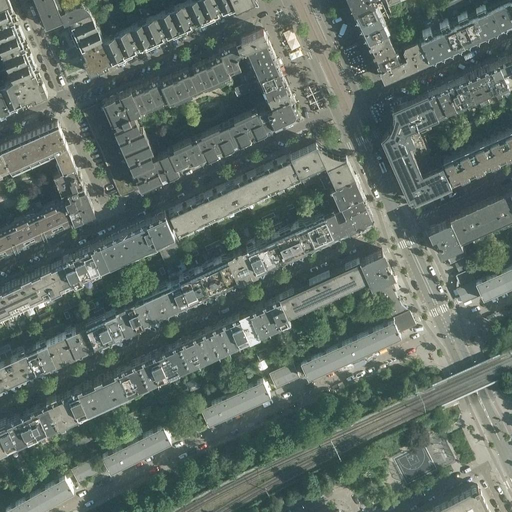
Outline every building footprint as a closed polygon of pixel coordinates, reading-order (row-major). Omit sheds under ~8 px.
[(59,0),(35,0),(39,10),(60,2),(59,0)] [(66,19),(90,9),(86,0),(79,0),(62,7),(60,2),(39,10),(42,17),(45,25),(48,24),(63,18),(64,20),(66,19)] [(208,20),(199,0),(187,0),(170,8),(180,32),(208,20)] [(236,8),(236,7),(232,0),(199,0),(208,20),(236,8)] [(375,2),(373,0),(348,0),(354,12),(374,3),(375,2)] [(491,30),(479,4),(476,0),(455,0),(457,4),(459,9),(472,38),(491,30)] [(509,22),(499,0),(490,4),(500,26),(502,25),(507,23),(508,22),(509,22)] [(511,4),(510,0),(499,0),(509,22),(511,21),(511,20),(511,4)] [(33,57),(15,12),(10,1),(0,4),(0,70),(8,67),(9,68),(9,67),(13,78),(0,83),(10,108),(48,92),(33,57)] [(448,8),(445,2),(436,6),(439,12),(448,8)] [(500,26),(490,4),(485,7),(483,2),(479,4),(491,30),(500,26)] [(378,12),(374,3),(354,12),(358,21),(378,12)] [(443,20),(439,12),(436,6),(428,10),(436,28),(446,50),(452,48),(452,47),(454,46),(443,20)] [(180,32),(170,8),(142,20),(152,45),(180,32)] [(70,28),(94,17),(90,9),(66,19),(70,28)] [(472,38),(459,9),(450,13),(454,21),(448,23),(447,19),(443,20),(454,46),(455,46),(457,45),(462,43),(461,43),(463,42),(472,38)] [(383,21),(378,12),(358,21),(362,30),(383,21)] [(90,72),(152,45),(142,20),(103,38),(94,17),(70,28),(90,72)] [(387,30),(383,21),(362,30),(366,39),(387,30)] [(371,48),(398,36),(405,33),(401,24),(387,30),(366,39),(371,48)] [(446,50),(436,28),(432,30),(430,26),(426,28),(438,54),(438,53),(441,52),(442,52),(446,50)] [(241,51),(268,39),(263,28),(240,38),(241,39),(237,41),(237,40),(236,41),(241,51)] [(438,54),(426,28),(422,30),(423,34),(419,36),(429,58),(429,57),(430,57),(431,56),(431,57),(431,56),(435,55),(436,54),(437,54),(438,54)] [(402,45),(401,44),(398,36),(371,48),(375,57),(402,45)] [(429,58),(419,36),(401,44),(402,45),(405,53),(398,56),(399,57),(379,66),(383,76),(383,77),(384,77),(385,77),(386,77),(429,58)] [(245,60),(272,48),(268,39),(241,51),(245,60)] [(238,56),(240,52),(236,41),(235,41),(235,42),(230,43),(229,44),(226,45),(226,46),(223,47),(223,46),(222,47),(220,48),(219,48),(219,49),(218,49),(220,52),(229,72),(230,71),(241,66),(237,57),(238,56)] [(398,56),(405,53),(402,45),(375,57),(379,66),(399,57),(398,56)] [(248,70),(276,57),(272,48),(245,60),(248,69),(248,70)] [(169,102),(230,75),(231,75),(230,74),(231,74),(230,71),(229,72),(220,52),(209,57),(210,60),(205,62),(204,59),(176,72),(177,74),(172,76),(171,74),(160,79),(159,79),(168,99),(169,101),(169,102)] [(511,79),(511,66),(507,56),(507,55),(498,60),(508,82),(511,79)] [(243,83),(280,67),(276,57),(248,70),(249,70),(239,74),(243,83)] [(508,82),(498,60),(489,64),(499,86),(508,82)] [(500,89),(499,86),(489,64),(487,65),(487,64),(482,67),(483,67),(481,67),(490,87),(494,86),(496,91),(500,89)] [(263,84),(284,76),(280,67),(243,83),(234,87),(238,95),(248,91),(252,89),(263,84)] [(490,87),(481,67),(480,67),(481,68),(479,68),(474,70),(473,71),(472,71),(484,97),(488,95),(485,89),(490,87)] [(484,97),(472,71),(471,72),(466,74),(465,75),(464,75),(473,95),(477,93),(480,99),(484,97)] [(473,95),(464,75),(455,79),(464,99),(468,97),(469,101),(475,98),(473,95)] [(168,99),(159,79),(160,79),(159,76),(158,76),(157,76),(155,77),(154,78),(151,79),(147,81),(142,83),(141,83),(141,84),(138,85),(137,85),(135,86),(134,86),(132,88),(132,87),(131,88),(141,111),(168,99)] [(288,85),(284,76),(263,84),(267,94),(288,85)] [(464,99),(455,79),(446,83),(455,103),(464,99)] [(455,103),(446,83),(437,87),(445,107),(455,103)] [(10,108),(0,85),(0,111),(0,112),(10,108)] [(272,103),(292,94),(288,85),(267,94),(272,103)] [(153,149),(143,126),(140,127),(135,115),(141,112),(141,111),(131,88),(131,87),(102,100),(141,188),(179,170),(178,167),(177,167),(169,149),(153,156),(150,151),(153,149)] [(445,107),(437,87),(427,91),(436,111),(445,107)] [(256,98),(252,89),(248,91),(251,100),(256,98)] [(450,183),(431,138),(423,142),(421,137),(417,135),(419,131),(416,125),(438,115),(436,111),(427,91),(411,98),(399,103),(393,106),(393,107),(393,110),(393,112),(393,114),(393,116),(393,118),(392,120),(391,122),(391,124),(390,126),(389,128),(388,129),(387,131),(385,133),(382,135),(381,136),(382,136),(385,143),(390,154),(408,196),(409,196),(411,199),(414,198),(414,199),(450,183)] [(273,126),(275,125),(298,115),(300,111),(299,111),(292,94),(272,103),(258,110),(256,106),(196,134),(206,157),(218,152),(217,149),(221,147),(222,150),(250,137),(249,134),(254,132),(255,135),(267,129),(269,128),(270,128),(272,126),(272,127),(273,126)] [(141,188),(102,100),(82,109),(120,197),(141,188)] [(75,164),(67,143),(57,120),(47,124),(36,129),(46,154),(55,150),(63,168),(63,169),(75,164)] [(454,181),(511,154),(511,126),(443,157),(454,181)] [(46,154),(36,129),(18,137),(29,161),(46,154)] [(206,157),(196,134),(168,147),(169,149),(177,167),(178,167),(184,164),(185,165),(186,165),(190,164),(194,162),(206,157)] [(29,161),(18,137),(1,145),(11,169),(12,169),(29,161)] [(355,174),(352,168),(346,154),(343,154),(341,153),(337,153),(334,151),(330,150),(328,149),(326,148),(325,147),(323,146),(320,145),(319,143),(316,141),(290,152),(299,172),(325,161),(335,183),(355,174)] [(0,173),(11,169),(1,145),(0,145),(0,173)] [(300,175),(299,172),(290,152),(259,167),(270,189),(283,183),(282,181),(286,180),(287,182),(300,175)] [(83,183),(80,176),(82,175),(80,170),(78,171),(75,164),(63,169),(63,168),(53,172),(61,192),(63,191),(73,187),(83,183)] [(270,189),(259,167),(229,181),(239,203),(253,197),(252,195),(256,193),(257,195),(270,189)] [(363,192),(355,174),(335,183),(329,186),(337,204),(340,203),(363,192)] [(239,203),(229,181),(199,195),(209,217),(222,211),(221,209),(225,207),(226,209),(239,203)] [(94,207),(84,184),(83,183),(73,187),(86,214),(92,210),(94,207)] [(86,214),(73,187),(63,191),(66,198),(75,218),(86,214)] [(511,193),(510,189),(482,201),(492,224),(498,222),(499,223),(511,217),(511,193)] [(344,212),(350,209),(367,201),(363,192),(340,203),(344,212)] [(209,217),(199,195),(168,209),(179,231),(192,225),(191,223),(195,221),(196,223),(209,217)] [(17,246),(74,219),(75,218),(66,198),(64,199),(63,197),(55,201),(54,199),(14,218),(15,220),(7,224),(17,246)] [(373,214),(367,201),(350,209),(357,225),(372,218),(373,214)] [(492,224),(482,201),(450,216),(460,239),(492,224)] [(344,231),(338,219),(333,208),(324,213),(334,235),(344,231)] [(357,225),(350,209),(344,212),(346,215),(338,219),(344,231),(357,225)] [(174,231),(164,210),(155,215),(146,219),(156,240),(174,231)] [(334,235),(324,213),(319,216),(317,212),(313,214),(324,239),(334,235)] [(324,239),(313,214),(309,216),(310,219),(305,222),(315,244),(324,239)] [(462,243),(460,239),(450,216),(449,216),(450,218),(446,220),(446,219),(429,227),(441,252),(448,256),(450,260),(449,261),(450,262),(467,255),(462,243)] [(315,244),(305,222),(303,218),(297,220),(299,223),(295,225),(305,248),(315,244)] [(156,240),(146,219),(127,227),(137,249),(156,240)] [(0,253),(17,246),(7,224),(0,226),(0,253)] [(305,248),(295,225),(291,227),(289,224),(284,226),(286,231),(296,252),(305,248)] [(296,253),(296,252),(286,231),(284,226),(278,229),(280,232),(275,234),(286,257),(296,253)] [(137,249),(127,227),(118,232),(128,253),(137,249)] [(128,253),(118,232),(100,240),(110,262),(128,253)] [(286,257),(275,234),(271,235),(270,232),(264,235),(267,239),(277,261),(286,257)] [(277,261),(267,239),(261,242),(260,239),(256,241),(267,266),(277,261)] [(110,262),(100,240),(90,244),(100,266),(110,262)] [(267,266),(256,241),(251,242),(253,246),(247,248),(257,270),(267,266)] [(103,272),(90,244),(81,248),(91,270),(94,276),(99,274),(103,272)] [(257,270),(247,248),(242,251),(240,247),(236,249),(248,274),(257,270)] [(91,270),(81,248),(72,253),(82,275),(91,270)] [(393,274),(382,248),(364,257),(360,259),(368,276),(376,293),(381,291),(393,285),(392,284),(392,274),(393,274)] [(248,274),(236,249),(232,251),(234,254),(228,257),(238,279),(248,274)] [(238,279),(228,257),(226,252),(221,255),(222,258),(218,260),(229,283),(238,279)] [(82,275),(72,253),(62,257),(73,279),(82,275)] [(0,340),(83,302),(73,279),(62,257),(0,286),(0,340)] [(287,313),(368,276),(360,259),(359,257),(278,293),(287,313)] [(469,264),(468,261),(466,257),(455,262),(458,269),(469,264)] [(229,283),(218,260),(214,261),(212,259),(207,261),(219,287),(229,283)] [(219,287),(207,261),(201,264),(203,266),(199,268),(209,292),(219,287)] [(209,292),(199,268),(195,270),(193,267),(188,270),(190,275),(200,296),(209,292)] [(481,292),(476,281),(470,267),(455,274),(456,276),(457,276),(458,279),(457,287),(456,287),(463,301),(481,292)] [(511,282),(511,278),(506,267),(476,281),(481,292),(483,296),(511,282)] [(137,279),(135,274),(128,277),(130,282),(137,279)] [(200,296),(190,275),(184,277),(183,274),(179,276),(180,279),(190,300),(200,296)] [(190,300),(180,279),(175,282),(174,279),(170,281),(181,304),(190,300)] [(181,304),(170,281),(161,285),(172,309),(181,304)] [(172,309),(161,285),(152,289),(163,313),(172,309)] [(397,297),(394,290),(396,290),(395,288),(394,288),(393,285),(381,291),(388,307),(401,301),(399,299),(400,299),(399,297),(397,297)] [(163,313),(152,289),(143,293),(144,296),(154,317),(163,313)] [(290,319),(287,313),(278,293),(269,298),(280,323),(290,319)] [(154,317),(144,296),(135,300),(144,321),(154,317)] [(280,323),(269,298),(259,302),(271,328),(280,323)] [(144,321),(135,300),(125,304),(135,326),(144,321)] [(416,322),(409,309),(401,303),(401,301),(388,307),(393,318),(399,330),(416,322)] [(271,328),(259,302),(249,307),(259,330),(260,332),(271,328)] [(135,326),(125,304),(116,309),(125,330),(135,326)] [(259,330),(249,307),(238,312),(249,335),(259,330)] [(126,330),(125,330),(116,309),(106,313),(116,335),(126,330)] [(250,337),(249,335),(238,312),(228,316),(240,341),(250,337)] [(116,335),(106,313),(96,318),(106,339),(116,335)] [(240,341),(228,316),(219,321),(230,346),(240,341)] [(106,339),(96,318),(86,322),(96,344),(106,339)] [(400,334),(399,330),(393,318),(362,332),(369,348),(400,334)] [(96,344),(86,322),(86,321),(76,326),(86,348),(96,344)] [(230,346),(219,321),(208,325),(220,351),(230,346)] [(220,351),(208,325),(198,330),(210,355),(220,351)] [(86,348),(76,326),(71,328),(70,326),(65,328),(66,330),(76,353),(86,348)] [(76,353),(66,330),(56,334),(66,357),(76,353)] [(210,355),(198,330),(188,335),(200,360),(210,355)] [(369,348),(362,332),(332,346),(339,362),(369,348)] [(66,357),(56,334),(46,339),(46,340),(56,362),(66,357)] [(200,360),(188,335),(178,339),(190,364),(200,360)] [(56,362),(46,340),(46,339),(45,336),(39,339),(40,340),(36,342),(47,366),(56,362)] [(190,364),(178,339),(168,344),(180,369),(190,364)] [(47,366),(36,342),(31,344),(32,346),(27,349),(37,370),(47,366)] [(37,370),(27,349),(25,345),(12,351),(8,343),(0,346),(0,387),(36,371),(37,370)] [(169,374),(180,369),(168,344),(158,348),(169,374)] [(339,362),(332,346),(301,360),(308,376),(339,362)] [(270,354),(267,347),(257,351),(260,358),(270,354)] [(169,374),(158,348),(148,353),(159,378),(169,374)] [(159,378),(148,353),(138,358),(149,383),(159,378)] [(149,383),(138,358),(128,362),(139,388),(149,383)] [(139,388),(128,362),(117,367),(129,392),(139,388)] [(299,375),(295,366),(293,362),(281,367),(287,381),(299,375)] [(129,392),(117,367),(107,372),(119,396),(123,394),(124,396),(130,394),(129,392)] [(287,381),(281,367),(269,373),(276,386),(287,381)] [(119,396),(107,372),(97,376),(110,403),(115,400),(114,398),(119,396)] [(110,403),(97,376),(87,381),(99,405),(103,403),(104,405),(110,403)] [(270,393),(268,389),(263,377),(232,391),(239,407),(270,393)] [(201,387),(196,378),(186,383),(187,385),(190,392),(201,387)] [(99,405),(87,381),(77,385),(88,408),(90,412),(95,409),(94,407),(99,405)] [(88,408),(77,385),(67,390),(79,415),(83,413),(81,410),(88,408)] [(190,392),(187,385),(177,389),(180,397),(190,392)] [(180,397),(177,389),(166,394),(170,402),(180,397)] [(79,415),(67,390),(57,394),(67,417),(69,420),(79,415)] [(239,407),(232,391),(201,406),(208,421),(239,407)] [(166,394),(166,393),(156,398),(160,406),(170,402),(166,394)] [(67,417),(57,394),(47,399),(59,424),(63,423),(61,420),(67,417)] [(59,424),(47,399),(37,404),(47,426),(53,423),(54,426),(59,424)] [(47,426),(37,404),(27,408),(38,434),(42,432),(41,429),(47,426)] [(38,434),(27,408),(17,413),(27,435),(33,433),(34,436),(38,434)] [(199,421),(195,412),(193,408),(181,413),(188,426),(199,421)] [(130,420),(140,416),(136,409),(127,413),(128,417),(130,420)] [(27,435),(17,413),(6,417),(18,443),(22,441),(21,438),(27,435)] [(188,426),(181,413),(170,418),(176,432),(188,426)] [(18,443),(6,417),(0,420),(0,430),(6,445),(13,442),(14,445),(18,443)] [(120,425),(130,420),(128,417),(118,421),(120,425)] [(100,434),(110,429),(107,423),(96,428),(100,434)] [(171,439),(169,435),(163,424),(133,439),(140,454),(171,439)] [(79,444),(77,438),(66,443),(69,448),(79,444)] [(140,454),(133,439),(102,454),(110,469),(140,454)] [(66,443),(57,447),(59,453),(69,448),(66,443)] [(59,453),(57,447),(47,452),(49,457),(59,453)] [(101,469),(96,460),(94,456),(83,462),(90,475),(101,469)] [(90,475),(83,462),(72,468),(78,481),(90,475)] [(44,505),(73,489),(65,474),(35,491),(44,505)] [(475,511),(488,506),(481,491),(481,490),(480,487),(478,487),(477,484),(476,485),(474,484),(471,486),(471,487),(458,494),(465,507),(464,507),(466,511),(475,511)] [(8,511),(32,511),(44,505),(35,491),(6,507),(8,511)] [(466,511),(464,507),(465,507),(458,494),(439,504),(443,511),(466,511)]
